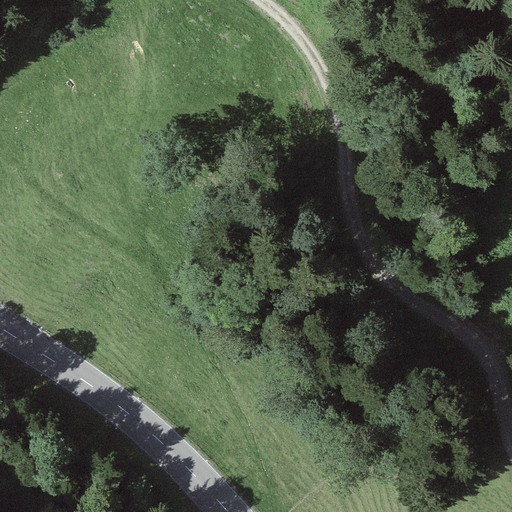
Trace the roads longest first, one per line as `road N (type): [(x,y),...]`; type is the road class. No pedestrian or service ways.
road 1 (track): [(259,0),(296,32),(326,79),(349,199),(370,253),(403,294),(489,356),(511,440)]
road 2 (tertiary): [(228,511),(109,397),(0,328)]
